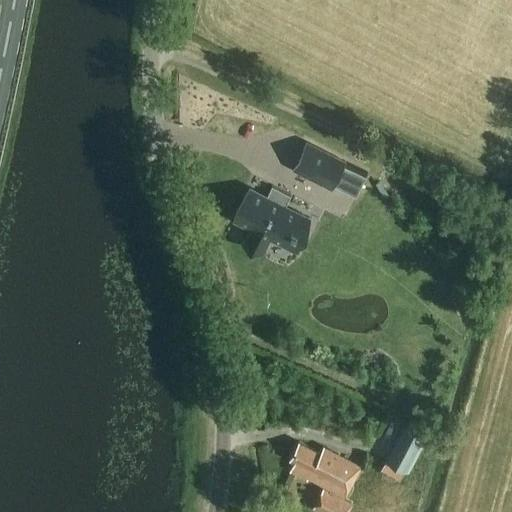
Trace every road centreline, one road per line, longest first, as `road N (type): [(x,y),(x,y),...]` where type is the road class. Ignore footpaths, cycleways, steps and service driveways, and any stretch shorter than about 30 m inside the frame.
road 1 (unclassified): [(212,511),(220,393),(208,319),(158,145),(155,0)]
road 2 (track): [(150,40),(511,221)]
